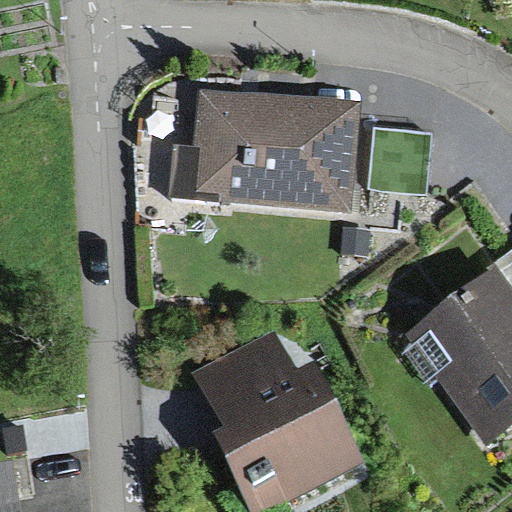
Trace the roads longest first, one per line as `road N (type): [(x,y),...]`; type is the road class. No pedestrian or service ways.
road 1 (residential): [(92,30),(117,511)]
road 2 (residential): [(92,30),(147,24),(402,40),(476,65),(511,93)]
